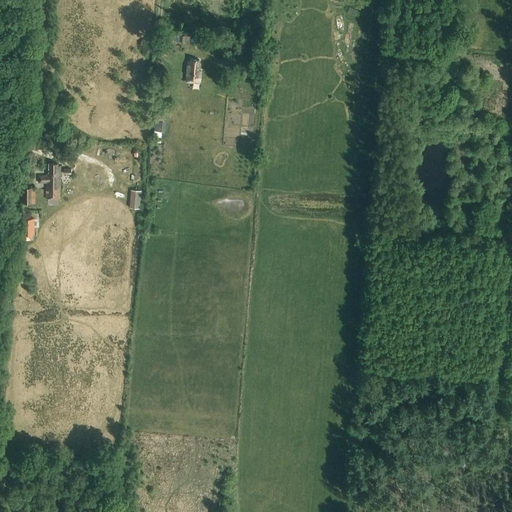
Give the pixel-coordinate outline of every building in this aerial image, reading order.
[(186,82),(192,83),(192,81),(200,82),(201,71),(198,71),(199,60),(191,59),(191,62),(188,62),(186,82)] [(160,98),(168,98),(169,85),(160,85),(160,98)] [(165,122),(155,121),(154,131),(164,132),(165,122)] [(60,199),(60,166),(57,166),(57,163),(50,163),(50,173),(47,173),(47,176),(38,176),(38,183),(47,183),(47,199),(60,199)] [(22,204),(35,204),(35,188),(22,188),(22,204)] [(132,188),(132,207),(143,207),(143,189),(132,188)] [(35,235),(34,219),(21,219),(21,235),(35,235)]
